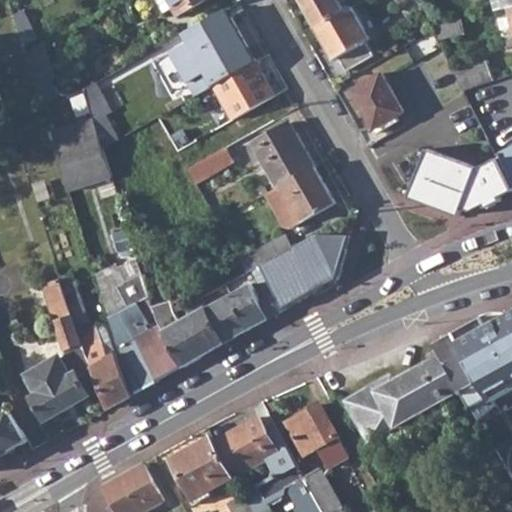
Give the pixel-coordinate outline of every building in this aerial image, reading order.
[(171,0),(180,15),(205,0),(171,0)] [(303,0),(319,25),(346,10),(339,0),(303,0)] [(319,25),(317,26),(326,42),(331,40),(341,56),(342,55),(349,69),(377,53),(369,40),(372,38),(353,6),(346,10),(319,25)] [(25,9),(14,13),(24,46),(38,39),(25,9)] [(186,64),(202,91),(215,84),(256,61),(232,17),(183,45),(192,61),(186,64)] [(462,18),(433,25),(434,28),(439,39),(466,32),(462,18)] [(331,40),(326,42),(336,59),(341,56),(331,40)] [(44,42),(26,52),(45,111),(61,101),(52,75),(55,72),(44,42)] [(488,59),(455,70),(465,90),(495,80),(488,59)] [(256,61),(215,84),(240,127),(281,103),(256,61)] [(383,70),(353,88),(375,127),(406,110),(383,70)] [(96,81),(85,88),(94,117),(103,147),(118,138),(127,133),(96,81)] [(94,117),(51,130),(70,192),(113,177),(111,171),(103,147),(94,117)] [(253,143),(278,186),(286,182),(316,165),(291,120),(253,143)] [(118,138),(103,147),(111,171),(128,166),(118,138)] [(511,144),(496,153),(498,157),(511,183),(511,144)] [(226,147),(188,168),(197,183),(235,161),(226,147)] [(425,151),(410,193),(466,214),(482,172),(425,151)] [(482,179),(494,205),(511,196),(511,183),(498,157),(485,163),(490,174),(482,179)] [(316,165),(286,182),(268,191),(288,226),(295,228),(308,220),(338,203),(316,165)] [(242,248),(236,251),(249,272),(257,268),(294,247),(287,234),(246,255),(242,248)] [(318,291),(339,279),(353,237),(318,234),(294,247),(257,268),(272,294),(277,291),(286,309),(318,291)] [(85,269),(61,277),(72,312),(74,319),(77,327),(90,322),(81,295),(92,291),(85,269)] [(116,302),(119,309),(137,300),(145,313),(155,311),(153,306),(144,275),(118,286),(123,299),(116,302)] [(174,275),(165,278),(172,300),(176,313),(182,310),(184,308),(174,275)] [(60,276),(42,282),(54,318),(72,312),(61,277),(60,276)] [(252,282),(207,307),(227,342),(264,321),(286,309),(277,291),(272,294),(262,300),(252,282)] [(184,308),(182,310),(195,335),(206,354),(227,342),(207,307),(202,299),(184,308)] [(137,300),(108,315),(115,337),(121,355),(131,379),(136,393),(159,380),(135,337),(153,326),(145,313),(137,300)] [(172,300),(153,306),(158,324),(176,313),(172,300)] [(176,313),(158,324),(171,347),(182,367),(183,367),(206,354),(195,335),(182,310),(176,313)] [(72,312),(54,318),(56,325),(74,319),(72,312)] [(455,331),(489,393),(511,380),(511,312),(499,320),(495,312),(493,313),(491,313),(489,313),(488,314),(487,314),(485,315),(483,316),(455,331)] [(92,394),(100,390),(79,333),(77,327),(74,319),(56,325),(65,351),(59,355),(57,351),(24,374),(36,392),(32,396),(47,422),(93,396),(92,394)] [(77,327),(79,333),(92,329),(90,322),(77,327)] [(106,324),(99,327),(109,355),(117,352),(106,324)] [(153,326),(135,337),(159,380),(182,367),(171,347),(158,324),(153,326)] [(79,333),(100,390),(107,409),(133,394),(117,352),(109,355),(99,327),(92,329),(79,333)] [(463,390),(472,407),(491,396),(489,393),(455,331),(436,342),(442,354),(463,390)] [(389,372),(385,374),(410,419),(463,390),(442,354),(394,380),(389,372)] [(348,399),(371,441),(410,419),(385,374),(362,387),(364,390),(348,399)] [(511,380),(489,393),(491,396),(493,399),(511,389),(511,380)] [(491,396),(472,407),(479,419),(497,406),(493,399),(491,396)] [(321,405),(289,423),(306,452),(318,446),(329,467),(351,456),(321,405)] [(0,455),(26,440),(10,411),(2,415),(0,411),(0,455)] [(259,417),(216,440),(235,476),(267,459),(277,475),(245,493),(255,511),(271,511),(272,511),(270,506),(284,498),(288,485),(299,506),(298,507),(300,511),(324,511),(304,476),(278,429),(269,434),(259,417)] [(216,440),(213,436),(174,457),(196,498),(235,476),(216,440)] [(144,463),(102,486),(117,511),(142,511),(164,500),(144,463)] [(347,511),(322,466),(304,476),(324,511),(347,511)] [(255,511),(245,493),(228,502),(233,511),(255,511)] [(106,496),(100,500),(103,506),(109,502),(106,496)]
